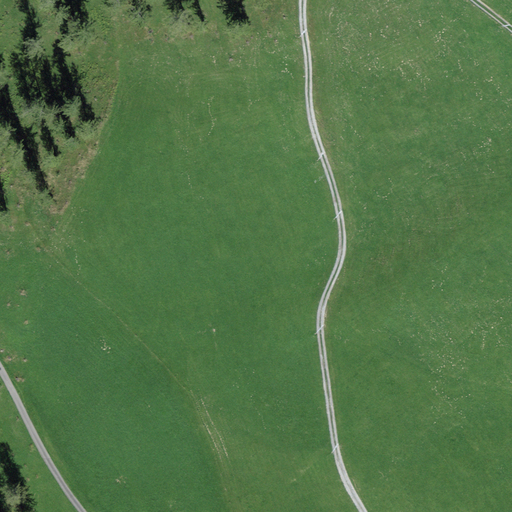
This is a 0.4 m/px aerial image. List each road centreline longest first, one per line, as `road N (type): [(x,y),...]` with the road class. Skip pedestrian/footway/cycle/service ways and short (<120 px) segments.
road 1 (track): [(302,0),(311,121),(342,229),(320,329),(340,466),(363,511)]
road 2 (track): [(83,511),(0,368)]
